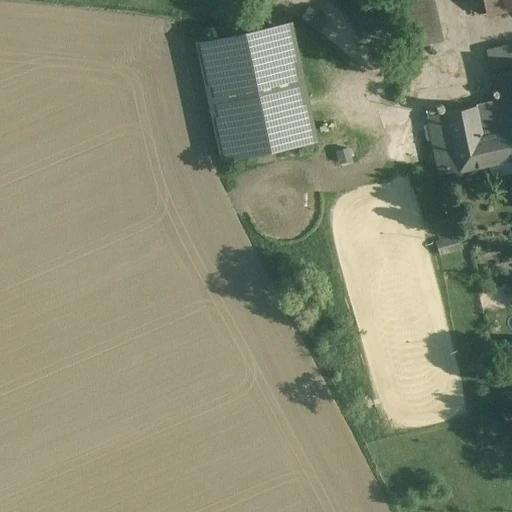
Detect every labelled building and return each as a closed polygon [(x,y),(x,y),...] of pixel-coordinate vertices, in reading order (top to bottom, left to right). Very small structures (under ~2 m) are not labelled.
[(445,42),(435,0),(403,0),(415,49),(445,42)] [(511,0),(485,0),(488,13),(511,7),(511,0)] [(314,141),(288,24),(203,42),(229,159),(314,141)] [(511,71),(499,74),(504,100),(511,132),(511,134),(511,71)] [(427,142),(430,159),(451,154),(454,171),(511,158),(511,134),(511,132),(484,138),(478,106),(421,118),(427,142)]
